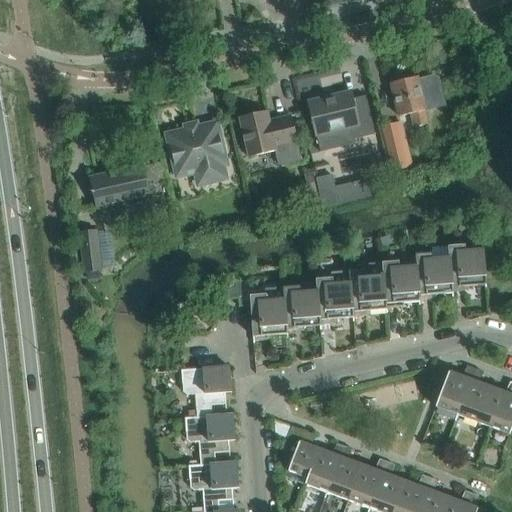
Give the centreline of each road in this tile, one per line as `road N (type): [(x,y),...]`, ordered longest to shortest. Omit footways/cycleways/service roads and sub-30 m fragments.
road 1 (residential): [(70,76),(152,77),(488,0)]
road 2 (residential): [(282,511),(281,389),(292,380),(475,333),(511,333)]
road 3 (secondary): [(44,511),(0,153)]
road 4 (secondary): [(0,386),(10,511)]
